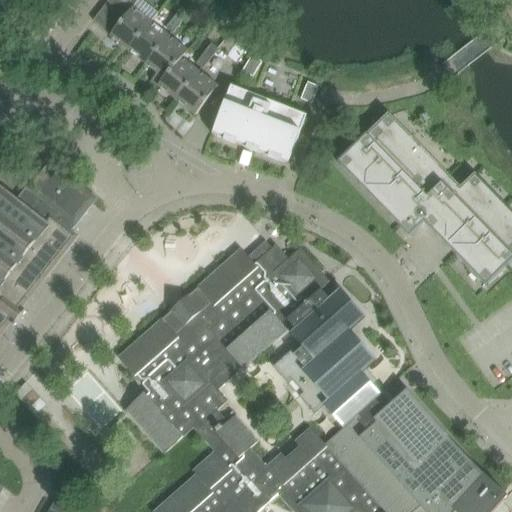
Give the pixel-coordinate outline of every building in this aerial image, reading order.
[(125,17),(132,8),(122,0),(109,0),(107,3),(125,17)] [(122,0),(132,8),(133,8),(139,0),(122,0)] [(107,3),(100,12),(118,26),(125,17),(107,3)] [(128,51),(150,22),(133,8),(132,8),(125,17),(118,26),(111,35),(110,36),(128,51)] [(181,24),(189,14),(182,8),(174,18),(181,24)] [(99,25),(109,33),(111,35),(118,26),(100,12),(93,21),(99,25)] [(36,32),(45,39),(57,23),(49,16),(36,32)] [(173,34),(181,24),(174,18),(166,28),(173,34)] [(146,65),(169,36),(150,22),(128,51),(146,65)] [(182,59),(188,52),(169,36),(146,65),(157,73),(152,81),(159,86),(182,59)] [(204,54),(211,59),(219,49),(212,44),(204,54)] [(203,69),(211,59),(204,54),(196,64),(203,69)] [(253,56),(244,72),(254,78),(264,62),(253,56)] [(177,101),(200,73),(182,59),(159,86),(177,101)] [(196,116),(218,87),(200,73),(177,101),(196,116)] [(301,100),(312,104),(319,87),(308,83),(301,100)] [(242,146),(248,149),(288,165),(307,116),(231,87),(212,135),(242,146)] [(389,114),(338,163),(410,237),(425,223),(486,287),(511,262),(511,211),(475,174),(461,188),(389,114)] [(71,231),(93,202),(96,199),(91,195),(47,161),(43,167),(26,187),(27,188),(19,198),(17,201),(43,222),(49,214),(71,231)] [(0,329),(8,320),(12,324),(25,308),(20,305),(44,273),(47,275),(78,237),(71,231),(49,214),(43,222),(17,201),(0,188),(0,329)] [(125,411),(164,455),(194,429),(201,437),(223,417),(218,411),(229,401),(219,390),(287,331),(282,325),(322,290),(330,282),(328,283),(326,280),(325,279),(316,268),(301,251),(302,250),(301,250),(301,249),(289,260),(276,245),(261,259),(265,263),(258,268),(241,249),(240,250),(241,251),(199,288),(198,287),(197,288),(198,289),(163,320),(162,319),(161,320),(162,321),(120,358),(119,357),(118,358),(148,391),(125,411)] [(300,344),(273,367),(289,385),(285,389),(296,401),(300,397),(316,415),(325,407),(344,429),(376,400),(382,395),(381,395),(362,374),(377,361),(350,331),(366,318),(341,290),(330,299),(322,290),(282,325),(287,331),(288,332),(288,331),(288,330),(293,326),(296,330),(291,334),(300,344)] [(236,417),(237,416),(237,415),(228,423),(223,417),(201,437),(214,452),(193,471),(196,475),(154,511),(496,511),(505,502),(509,498),(505,494),(502,491),(498,487),(460,449),(454,443),(408,391),(385,411),(376,400),(344,429),(325,445),(310,428),(309,429),(310,430),(297,442),(296,441),(295,442),(301,448),(287,460),(281,454),(282,455),(268,467),(251,448),(259,441),(259,440),(258,441),(236,417)] [(52,507),(49,511),(71,511),(55,502),(52,507)]
